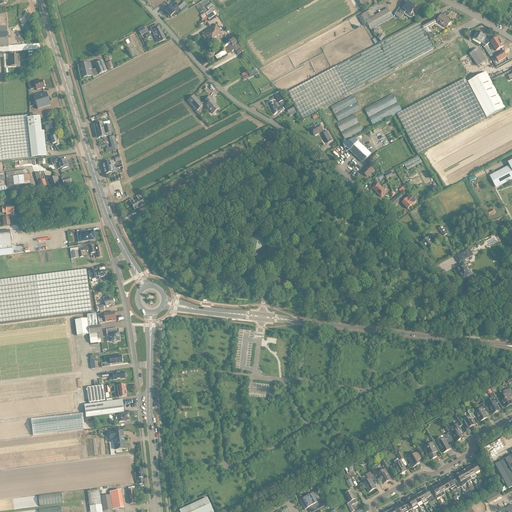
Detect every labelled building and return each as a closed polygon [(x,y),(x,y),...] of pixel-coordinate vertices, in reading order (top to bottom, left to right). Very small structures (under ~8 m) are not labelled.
[(412,12),(415,8),(416,8),(407,1),(403,8),(401,6),(395,14),(400,18),(404,13),(409,17),(410,17),(411,17),(412,17),(413,16),(413,15),(413,14),(413,13),(412,12)] [(178,7),(174,2),(170,6),(165,10),(170,16),(172,14),(175,16),(176,15),(181,11),(178,7)] [(217,14),(213,7),(205,12),(209,19),(217,14)] [(365,20),(367,23),(367,24),(370,28),(371,30),(393,17),(388,8),(374,16),(365,20)] [(370,10),(359,17),(362,22),(364,25),(367,23),(365,20),(374,16),(370,10)] [(436,21),(446,28),(451,22),(441,15),(436,21)] [(422,25),(424,28),(426,27),(435,22),(433,18),(422,25)] [(302,117),(317,109),(429,49),(432,47),(417,20),(375,43),(374,44),(331,68),(287,91),(302,117)] [(157,24),(150,28),(155,38),(156,40),(157,39),(159,42),(165,39),(159,26),(158,27),(157,24)] [(218,26),(217,25),(216,25),(216,24),(202,33),(204,35),(210,44),(220,37),(220,38),(221,37),(220,37),(222,36),(220,32),(222,30),(223,29),(221,26),(220,26),(218,28),(217,26),(218,26)] [(0,46),(8,46),(7,32),(7,26),(0,26),(0,46)] [(138,29),(141,35),(147,32),(144,26),(138,29)] [(480,45),(481,43),(482,43),(485,37),(476,31),(473,38),(472,40),(480,45)] [(491,42),(496,51),(503,46),(498,37),(491,42)] [(232,46),(229,42),(228,43),(222,47),(228,54),(229,52),(233,50),(234,49),(236,52),(241,49),(236,43),(234,44),(235,45),(234,45),(232,46)] [(477,66),(486,60),(478,47),(469,53),(477,66)] [(498,62),(506,57),(503,51),(495,56),(498,62)] [(10,66),(14,66),(19,65),(18,55),(9,55),(10,66)] [(459,59),(430,72),(437,90),(467,77),(459,59)] [(107,71),(106,69),(103,61),(95,64),(97,69),(92,70),(90,62),(79,65),(82,78),(92,76),(93,77),(99,75),(99,74),(103,72),(107,71)] [(486,117),(505,108),(486,72),(470,80),(468,82),(486,117)] [(381,98),(404,87),(397,73),(374,83),(381,98)] [(465,79),(397,114),(417,154),(421,152),(486,118),(465,79)] [(42,80),(34,83),(28,85),(30,90),(33,89),(33,88),(35,87),(36,90),(45,87),(42,80)] [(37,109),(50,105),(48,97),(46,92),(33,96),(37,109)] [(279,103),(281,102),(284,101),(279,93),(275,95),(279,103)] [(196,110),(197,110),(202,105),(194,95),(188,101),(196,110)] [(391,95),(373,104),(381,120),(399,111),(391,95)] [(210,96),(208,98),(204,101),(206,104),(205,105),(208,108),(213,113),(219,108),(212,101),(213,100),(213,99),(210,96)] [(350,98),(327,108),(333,123),(357,112),(350,98)] [(284,110),(282,107),(278,109),(274,100),(268,103),(273,115),(284,110)] [(0,161),(3,161),(16,159),(31,158),(27,118),(27,117),(27,115),(0,117),(0,161)] [(56,124),(56,123),(55,122),(55,121),(54,119),(53,118),(52,117),(51,117),(50,116),(48,116),(46,117),(45,117),(44,118),(43,119),(42,120),(42,121),(41,122),(41,124),(42,125),(42,127),(43,128),(44,129),(45,130),(46,130),(47,131),(49,131),(50,131),(51,130),(52,130),(54,129),(55,127),(55,126),(56,125),(56,124)] [(333,125),(342,142),(359,133),(349,116),(333,125)] [(46,156),(44,140),(43,131),(41,131),(40,117),(28,118),(27,118),(31,158),(46,156)] [(111,128),(112,128),(111,124),(109,125),(108,124),(103,126),(102,122),(95,124),(97,131),(105,129),(105,128),(109,127),(109,128),(111,128)] [(323,130),(319,124),(311,129),(311,130),(313,134),(314,136),(316,135),(318,134),(320,132),(322,131),(323,133),(323,134),(322,135),(327,143),(333,140),(328,131),(326,132),(324,129),(323,130)] [(105,129),(97,131),(97,135),(98,138),(105,136),(105,134),(110,132),(113,131),(112,128),(111,128),(109,128),(109,127),(105,128),(105,129)] [(272,138),(274,140),(278,138),(277,135),(278,135),(277,133),(276,130),(270,133),(272,138)] [(51,137),(49,133),(45,134),(46,143),(52,141),(52,144),(55,143),(55,146),(59,144),(59,143),(58,142),(59,142),(57,135),(51,137)] [(354,139),(343,144),(345,148),(346,147),(349,150),(362,162),(370,153),(357,141),(354,139)] [(372,161),(373,161),(377,156),(374,154),(368,160),(371,162),(372,161)] [(66,162),(65,162),(64,159),(60,161),(59,157),(51,159),(52,165),(55,164),(57,165),(58,169),(61,168),(62,169),(68,167),(66,162)] [(406,168),(421,164),(419,158),(405,163),(406,168)] [(104,169),(113,166),(113,163),(114,163),(113,160),(102,163),(104,169)] [(113,166),(104,169),(105,174),(106,174),(109,173),(110,173),(113,172),(114,172),(115,172),(114,169),(117,168),(117,167),(122,166),(122,164),(113,166)] [(490,176),(496,187),(511,178),(511,164),(510,166),(509,167),(509,166),(490,176)] [(367,177),(370,174),(374,170),(369,165),(362,172),(367,177)] [(41,180),(40,178),(38,172),(35,173),(39,188),(46,186),(47,187),(51,185),(51,186),(55,185),(56,185),(55,185),(59,183),(58,180),(57,176),(52,177),(45,180),(44,179),(41,180)] [(27,175),(6,177),(7,186),(30,183),(29,174),(27,175)] [(71,181),(71,180),(70,179),(69,178),(67,178),(66,178),(66,177),(65,177),(64,176),(61,177),(62,178),(62,179),(58,180),(59,183),(63,182),(64,185),(71,183),(71,182),(71,181)] [(386,192),(377,183),(372,188),(381,197),(386,192)] [(139,207),(144,205),(141,198),(140,198),(139,195),(136,196),(138,199),(135,200),(139,207)] [(392,208),(395,205),(402,199),(399,195),(397,196),(392,201),(388,203),(390,205),(392,208)] [(412,205),(413,205),(416,201),(410,195),(407,199),(406,198),(402,203),(408,209),(412,205)] [(139,207),(135,200),(133,201),(132,198),(129,200),(131,203),(129,203),(130,204),(130,205),(132,204),(134,210),(139,207)] [(14,214),(13,206),(2,207),(3,213),(6,212),(6,214),(14,214)] [(438,229),(439,231),(443,236),(445,235),(447,234),(442,226),(441,227),(438,229)] [(266,244),(261,234),(264,232),(262,227),(257,230),(258,233),(254,235),(248,238),(247,235),(242,238),(244,242),(248,241),(253,250),(250,252),(252,257),(272,247),(269,242),(266,244)] [(0,230),(0,255),(17,253),(16,247),(11,244),(9,230),(0,230)] [(85,233),(84,230),(77,231),(78,235),(81,235),(82,241),(94,240),(93,232),(85,233)] [(422,242),(425,245),(428,249),(434,244),(434,243),(435,242),(441,237),(438,234),(436,236),(435,235),(432,238),(430,236),(422,242)] [(100,246),(97,246),(95,247),(95,245),(93,245),(91,246),(89,246),(91,253),(91,254),(92,254),(92,253),(96,252),(101,251),(100,246)] [(71,258),(84,257),(83,250),(89,250),(88,246),(70,248),(71,258)] [(459,263),(460,265),(456,267),(463,278),(470,274),(464,263),(463,263),(462,261),(473,255),(469,249),(455,256),(459,263)] [(89,270),(92,279),(96,278),(97,280),(99,279),(99,278),(107,276),(107,275),(107,274),(107,273),(106,273),(105,270),(97,272),(96,273),(95,269),(89,270)] [(0,323),(16,322),(72,315),(92,312),(84,270),(74,271),(72,271),(0,279),(0,323)] [(114,301),(113,299),(112,299),(112,298),(109,299),(108,295),(103,297),(104,303),(103,303),(103,305),(97,306),(98,311),(104,310),(104,307),(114,304),(113,302),(114,301)] [(114,312),(103,313),(97,314),(98,323),(115,321),(114,312)] [(98,326),(96,313),(86,315),(87,318),(75,320),(77,335),(89,334),(101,332),(100,326),(98,326)] [(106,330),(107,337),(109,336),(110,341),(113,341),(113,342),(114,342),(116,342),(117,341),(116,341),(119,340),(119,339),(120,339),(119,336),(118,335),(118,333),(117,332),(118,332),(118,331),(116,332),(116,328),(106,330)] [(97,338),(96,333),(89,334),(90,343),(100,342),(100,338),(97,338)] [(101,363),(102,367),(110,366),(110,364),(122,362),(121,355),(109,357),(109,362),(101,363)] [(125,378),(125,377),(125,376),(125,373),(124,373),(124,372),(112,373),(112,372),(109,373),(109,376),(112,376),(113,380),(125,378)] [(75,375),(46,378),(48,394),(77,390),(75,375)] [(89,403),(105,400),(103,385),(87,388),(89,403)] [(511,396),(511,395),(511,389),(510,387),(503,391),(504,395),(500,397),(505,407),(511,403),(511,402),(509,397),(511,396)] [(489,399),(491,402),(487,405),(493,414),(500,410),(496,404),(498,402),(493,393),(490,395),(491,398),(489,399)] [(90,404),(88,404),(87,404),(84,405),(86,417),(86,422),(94,421),(94,416),(95,416),(96,416),(98,416),(99,416),(99,415),(101,415),(102,415),(105,415),(108,414),(111,414),(114,413),(114,414),(114,413),(117,413),(120,413),(121,413),(121,412),(123,412),(124,412),(122,399),(121,400),(119,400),(118,400),(116,400),(115,400),(115,401),(113,401),(112,401),(110,401),(109,401),(107,402),(106,402),(103,402),(100,403),(100,402),(100,403),(97,403),(94,403),(93,403),(93,404),(91,404),(90,404)] [(487,417),(483,410),(486,408),(483,403),(477,406),(479,410),(475,412),(480,421),(487,417)] [(467,411),(470,417),(463,421),(468,428),(475,424),(472,419),(475,417),(470,410),(467,411)] [(115,416),(116,419),(120,419),(120,422),(121,421),(122,422),(123,422),(124,421),(129,420),(129,419),(130,419),(130,418),(129,417),(128,414),(124,414),(119,414),(114,415),(114,416),(115,416)] [(462,432),(461,429),(460,430),(458,426),(459,426),(460,426),(463,425),(459,417),(456,419),(458,423),(453,426),(453,427),(450,429),(450,430),(456,441),(457,441),(458,442),(465,438),(462,432)] [(124,449),(122,431),(113,432),(109,433),(110,438),(114,437),(115,450),(124,449)] [(451,445),(454,443),(448,433),(445,435),(446,437),(442,440),(441,437),(436,440),(443,453),(450,449),(448,446),(450,445),(451,445)] [(490,459),(498,454),(497,452),(507,446),(503,438),(484,448),(490,459)] [(428,448),(424,450),(426,453),(426,454),(426,455),(426,456),(427,457),(428,457),(430,460),(436,457),(433,452),(437,450),(433,442),(429,444),(426,446),(428,448)] [(511,450),(511,451),(511,453),(511,455),(505,459),(506,460),(503,462),(502,461),(496,464),(496,465),(496,464),(496,465),(500,472),(501,473),(501,472),(504,479),(504,480),(505,480),(509,487),(508,488),(509,488),(511,486),(511,450)] [(417,465),(417,464),(420,463),(418,460),(421,458),(418,452),(414,454),(413,452),(410,453),(411,456),(408,458),(411,462),(410,463),(413,467),(416,465),(417,465)] [(387,470),(390,469),(384,458),(381,459),(383,461),(382,462),(387,470)] [(403,465),(400,460),(394,464),(396,468),(396,469),(397,471),(398,471),(400,474),(399,474),(399,475),(401,474),(402,474),(405,473),(405,472),(406,471),(404,467),(403,465)] [(475,463),(470,466),(475,473),(480,471),(475,463)] [(466,469),(470,476),(472,479),(476,476),(475,473),(470,466),(466,469)] [(391,480),(385,469),(377,474),(380,478),(380,479),(380,480),(381,480),(383,484),(391,480)] [(466,479),(467,481),(472,479),(470,476),(466,469),(461,471),(465,479),(466,479)] [(367,488),(369,492),(376,488),(372,480),(375,478),(371,471),(366,474),(368,480),(363,482),(365,485),(364,485),(364,487),(365,488),(366,488),(367,488)] [(455,479),(460,487),(463,485),(466,482),(467,481),(466,479),(465,479),(461,471),(456,474),(458,477),(455,479)] [(349,487),(353,485),(348,476),(344,478),(349,487)] [(457,489),(460,487),(455,479),(453,480),(451,477),(446,480),(450,487),(451,489),(456,486),(457,489)] [(446,480),(441,482),(446,490),(450,487),(446,480)] [(437,485),(442,496),(445,494),(443,491),(446,490),(441,482),(437,485)] [(339,485),(333,488),(337,496),(331,499),(331,498),(331,499),(328,501),(331,506),(334,504),(337,511),(338,510),(337,510),(345,506),(342,500),(345,498),(346,499),(347,499),(339,485)] [(436,495),(435,496),(437,499),(442,496),(437,485),(432,488),(436,495)] [(422,491),(426,499),(431,496),(427,488),(422,491)] [(90,511),(89,511),(88,511),(102,511),(100,497),(99,489),(87,491),(88,500),(90,511)] [(103,511),(124,508),(121,490),(109,492),(110,495),(101,496),(103,511)] [(350,501),(347,503),(352,511),(354,510),(351,504),(356,501),(355,498),(350,490),(345,493),(350,501)] [(500,496),(497,490),(485,497),(488,503),(500,496)] [(422,491),(417,494),(423,504),(428,501),(426,499),(422,491)] [(62,492),(38,495),(39,505),(63,503),(62,492)] [(413,496),(418,505),(418,506),(423,504),(417,494),(413,496)] [(305,506),(307,508),(309,507),(312,511),(313,511),(324,506),(320,499),(317,500),(315,495),(309,498),(308,496),(300,500),(304,507),(305,506)] [(409,498),(410,498),(408,499),(410,503),(407,504),(410,510),(418,505),(413,496),(412,497),(412,496),(411,496),(410,497),(409,498)] [(212,511),(211,508),(206,498),(186,507),(179,510),(179,511),(212,511)] [(406,511),(408,511),(410,510),(407,504),(404,506),(402,502),(401,503),(400,502),(397,504),(398,505),(401,511),(406,511)]
